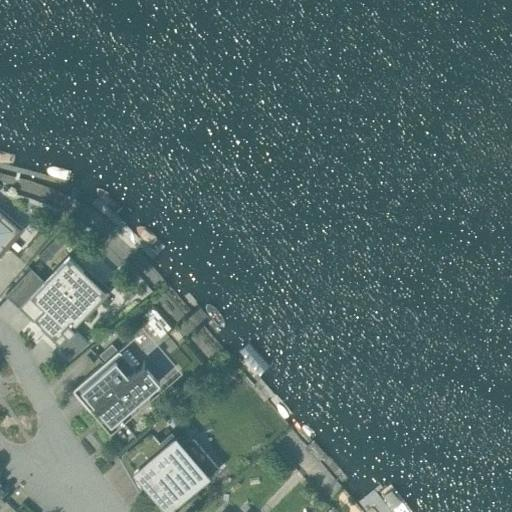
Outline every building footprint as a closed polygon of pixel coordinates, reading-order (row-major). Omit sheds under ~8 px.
[(0,250),(21,227),(0,208),(0,250)] [(31,267),(6,293),(19,305),(33,319),(36,315),(50,329),(47,332),(59,344),(110,291),(69,252),(44,279),(31,267)] [(73,388),(90,408),(96,403),(111,422),(160,380),(143,361),(136,367),(131,371),(116,353),(120,349),(119,348),(73,388)] [(162,416),(153,424),(158,430),(167,422),(162,416)] [(151,434),(142,441),(149,450),(128,468),(140,482),(137,486),(139,489),(140,489),(139,487),(146,481),(168,507),(185,493),(187,496),(206,480),(191,461),(195,457),(193,440),(179,443),(171,433),(172,432),(171,431),(158,442),(151,434)]
